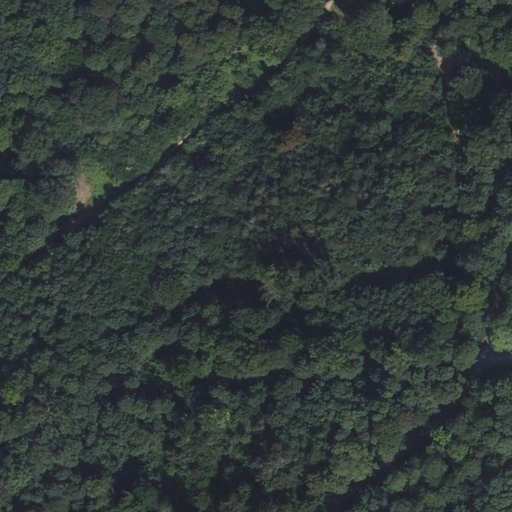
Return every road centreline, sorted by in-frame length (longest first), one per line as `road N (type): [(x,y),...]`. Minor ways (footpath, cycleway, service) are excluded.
road 1 (track): [(0,405),(475,371),(511,359)]
road 2 (track): [(315,511),(465,391),(511,280)]
road 3 (track): [(99,0),(0,174)]
